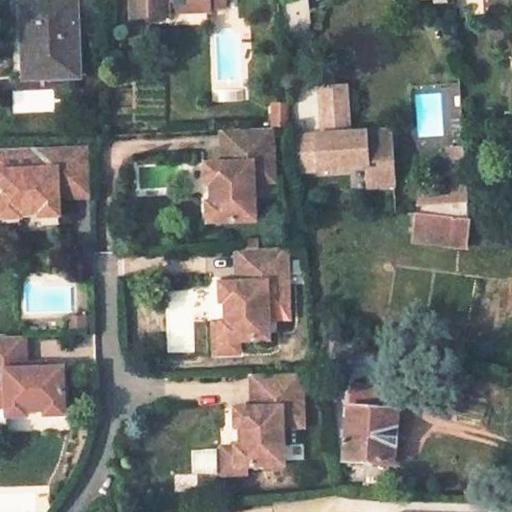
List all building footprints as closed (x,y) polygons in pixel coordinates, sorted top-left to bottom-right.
[(76,76),(75,0),(21,2),(22,43),(27,42),(27,77),(76,76)] [(130,0),(130,16),(162,17),(162,8),(205,9),(205,6),(220,6),(220,0),(130,0)] [(396,188),(393,124),(352,126),(349,81),(318,83),(320,130),(297,131),(299,174),(350,171),(351,190),(396,188)] [(201,161),(202,178),(206,178),(208,197),(204,197),(205,218),(252,216),(250,177),(268,175),(265,123),(248,124),(224,125),(226,156),(226,160),(218,160),(201,161)] [(215,126),(217,157),(218,160),(226,160),(226,156),(224,125),(215,126)] [(36,163),(0,164),(0,180),(2,211),(22,210),(22,204),(40,203),(40,209),(62,208),(61,192),(60,182),(93,182),(92,141),(35,144),(36,163)] [(61,192),(93,190),(93,182),(60,182),(61,192)] [(412,240),(464,247),(467,224),(467,220),(415,214),(412,240)] [(241,249),(242,281),(235,282),(218,283),(217,283),(217,301),(223,301),(224,320),(219,320),(219,340),(236,339),(265,338),(264,301),(287,300),(285,247),(274,247),(241,249)] [(233,249),(235,282),(242,281),(241,249),(233,249)] [(236,339),(219,340),(219,320),(211,321),(213,354),(236,354),(236,339)] [(0,405),(8,405),(9,414),(28,413),(28,408),(45,406),(45,412),(63,411),(61,366),(26,367),(25,337),(0,337),(0,405)] [(281,429),(302,428),(301,373),(258,375),(259,407),(251,407),(232,407),(232,429),(238,429),(239,449),(233,449),(234,468),(282,467),(281,429)] [(259,407),(258,375),(251,376),(251,407),(259,407)] [(390,464),(395,410),(383,409),(385,393),(350,389),(343,460),(390,464)]
